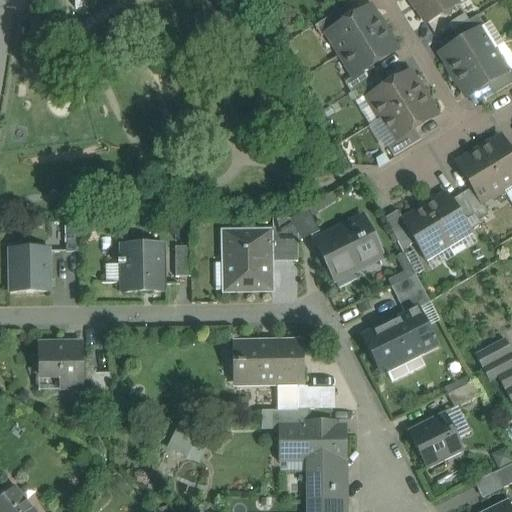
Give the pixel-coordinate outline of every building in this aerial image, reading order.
[(62,9),(62,0),(38,0),(38,9),(62,9)] [(74,0),(75,9),(85,9),(84,0),(74,0)] [(455,6),(451,0),(412,0),(427,23),(440,15),(450,18),(453,7),(455,6)] [(344,22),(327,33),(328,33),(341,55),(382,30),(368,8),(344,22)] [(338,12),(314,27),(321,37),(328,33),(327,33),(344,22),(338,12)] [(477,16),(453,31),(459,41),(479,29),(484,27),(477,16)] [(459,41),(441,53),(454,75),(493,51),(479,29),(459,41)] [(382,30),(341,55),(354,77),(355,77),(372,67),(396,52),(382,30)] [(493,51),(454,75),(468,97),(486,86),(506,73),(493,51)] [(372,67),(355,77),(354,77),(344,83),(351,94),(354,92),(378,77),(372,67)] [(506,73),(486,86),(493,96),(511,83),(511,69),(506,73)] [(384,87),(367,98),(381,120),(422,95),(408,73),(384,87)] [(378,77),(354,92),(360,102),(367,98),(384,87),(378,77)] [(422,95),(381,120),(394,142),(395,142),(414,130),(436,117),(422,95)] [(414,130),(395,142),(394,142),(386,147),(393,157),(421,140),(414,130)] [(511,155),(501,138),(479,152),(504,192),(511,187),(511,155)] [(504,192),(479,152),(457,165),(471,189),(480,203),(480,202),(492,195),(493,198),(504,192)] [(471,189),(461,195),(474,216),(478,223),(489,216),(480,202),(480,203),(471,189)] [(450,201),(447,195),(424,208),(449,248),(459,242),(457,240),(469,232),(463,222),(450,201)] [(474,216),(461,195),(450,201),(463,222),(474,216)] [(402,222),(389,200),(376,207),(396,243),(410,235),(402,222)] [(424,208),(402,222),(410,235),(425,259),(437,252),(439,254),(449,248),(424,208)] [(307,209),(290,220),(298,235),(301,241),(319,232),(307,209)] [(361,217),(313,241),(332,279),(380,254),(361,217)] [(290,220),(276,220),(276,234),(277,255),(269,255),(269,263),(298,263),(298,235),(290,220)] [(79,252),(78,223),(64,223),(65,252),(79,252)] [(276,234),(225,235),(225,265),(227,265),(228,288),(215,288),(215,291),(269,290),(269,263),(269,255),(277,255),(276,234)] [(191,246),(174,246),(175,276),(191,276),(191,246)] [(48,247),(9,248),(10,294),(49,293),(48,247)] [(151,251),(151,247),(123,247),(123,261),(117,261),(117,265),(120,265),(120,281),(123,281),(123,290),(143,290),(142,285),(160,284),(159,250),(151,251)] [(511,318),(485,272),(438,300),(469,351),(511,325),(511,318)] [(415,276),(391,288),(405,316),(430,304),(415,276)] [(399,318),(361,336),(369,354),(375,351),(383,368),(415,352),(399,318)] [(511,367),(511,353),(505,340),(475,356),(489,382),(498,378),(497,376),(511,367)] [(63,344),(41,344),(41,378),(62,377),(63,388),(80,387),(80,346),(63,346),(63,344)] [(297,347),(237,347),(237,382),(275,382),(297,382),(297,347)] [(415,352),(383,368),(391,382),(423,367),(415,352)] [(511,367),(497,376),(498,378),(511,404),(511,367)] [(110,400),(110,374),(91,374),(91,400),(110,400)] [(297,382),(275,382),(276,412),(309,412),(334,411),(334,388),(297,389),(297,382)] [(473,383),(447,396),(454,410),(480,397),(473,383)] [(309,425),(309,412),(276,412),(274,412),(270,412),(270,431),(278,431),(277,425),(309,425)] [(332,412),(310,412),(311,424),(333,423),(332,412)] [(439,414),(407,430),(409,433),(410,432),(428,466),(426,467),(427,469),(459,453),(451,438),(453,436),(450,430),(448,432),(439,414)] [(345,487),(344,424),(309,425),(277,425),(278,431),(278,463),(312,463),(313,489),(338,488),(338,487),(345,487)] [(198,435),(179,425),(167,448),(187,458),(198,435)] [(511,465),(474,484),(481,499),(511,484),(511,465)] [(345,511),(345,487),(338,487),(338,488),(313,489),(313,511),(345,511)] [(33,511),(14,489),(0,500),(0,511),(33,511)] [(511,511),(507,501),(484,511),(511,511)]
